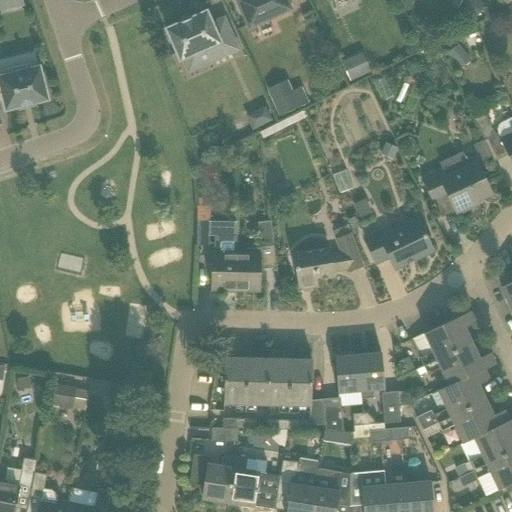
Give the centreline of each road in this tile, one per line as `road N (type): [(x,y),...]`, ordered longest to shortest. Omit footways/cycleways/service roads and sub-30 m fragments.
road 1 (residential): [(464,269),(418,301),(358,322),(202,322),(185,353),(162,499),(168,511)]
road 2 (residential): [(0,162),(60,145),(75,125),(84,103),(67,27)]
